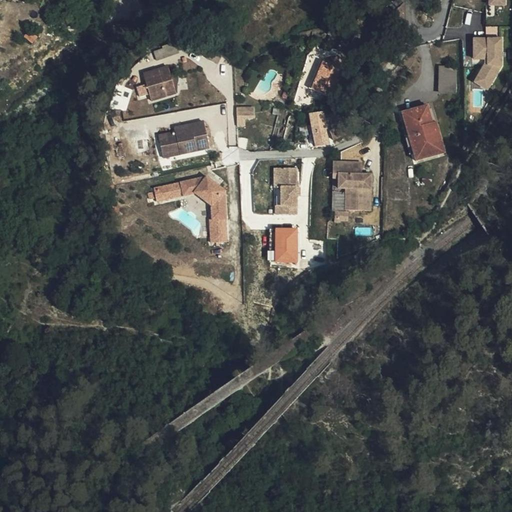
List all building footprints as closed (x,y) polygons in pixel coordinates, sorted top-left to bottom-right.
[(364,30),(369,21),(362,18),(357,26),(364,30)] [(339,35),(342,28),(335,24),(331,32),(339,35)] [(501,67),(500,41),(472,42),(473,62),(484,62),(485,67),(478,79),(491,86),(501,67)] [(23,49),(25,50),(28,54),(31,56),(36,49),(28,42),(23,49)] [(175,42),(174,42),(163,46),(164,48),(154,52),(157,59),(179,51),(175,42)] [(218,62),(223,53),(211,48),(204,46),(200,54),(218,62)] [(335,77),(337,78),(346,58),(338,55),(334,63),(322,58),(309,84),(311,85),(325,92),(329,94),(333,86),(332,85),(335,77)] [(169,65),(159,68),(159,71),(144,75),(147,83),(137,86),(140,95),(150,92),(150,93),(165,88),(166,94),(176,91),(169,65)] [(454,93),(454,65),(438,66),(438,93),(454,93)] [(491,86),(478,79),(474,86),(487,92),(491,86)] [(325,92),(311,85),(308,93),(322,99),(325,92)] [(152,98),(166,94),(165,88),(150,93),(152,98)] [(413,166),(443,157),(435,128),(430,129),(425,108),(399,116),(413,166)] [(326,125),(323,109),(309,111),(311,122),(312,127),(325,126),(326,125)] [(255,110),(238,111),(239,129),(247,128),(246,121),(256,120),(255,110)] [(205,119),(184,124),(184,128),(176,130),(159,133),(162,149),(179,146),(180,152),(210,146),(205,119)] [(340,134),(353,127),(351,122),(347,124),(346,121),(330,128),(329,128),(333,137),(340,134)] [(315,143),(328,140),(325,128),(325,126),(312,127),(315,143)] [(164,155),(180,152),(179,146),(162,149),(164,155)] [(340,178),(340,191),(346,191),(345,213),(371,213),(370,212),(371,177),(362,177),(362,165),(341,165),(340,178)] [(293,198),(293,189),(292,170),(277,170),(277,197),(272,197),(272,216),(293,216),(293,198)] [(207,179),(154,190),(157,203),(196,195),(212,208),(212,221),(210,221),(211,245),(226,244),(224,193),(207,179)] [(275,228),(276,262),(299,262),(299,228),(275,228)] [(11,324),(0,317),(0,342),(2,344),(11,324)]
